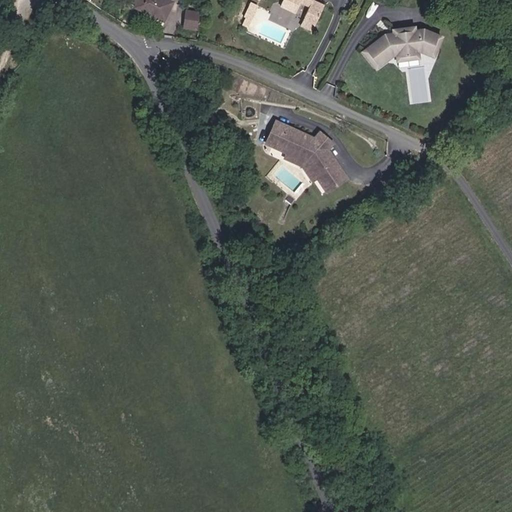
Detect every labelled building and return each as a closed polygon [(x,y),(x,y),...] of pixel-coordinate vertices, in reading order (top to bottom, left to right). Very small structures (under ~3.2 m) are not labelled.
[(161,24),(172,2),(167,0),(130,0),(136,3),(135,7),(142,11),(142,14),(143,16),(161,24)] [(313,0),(312,0),(287,0),(299,5),(300,3),(309,7),(304,17),(316,23),(324,5),(313,0)] [(198,30),(201,13),(187,11),(184,27),(198,30)] [(311,31),(316,23),(304,17),(300,26),(311,31)] [(433,57),(441,37),(424,30),(415,31),(414,27),(401,29),(398,33),(393,34),(385,35),(369,47),(363,52),(376,69),(389,58),(396,53),(417,50),(433,57)] [(215,118),(208,107),(199,112),(205,123),(215,118)] [(322,150),(314,144),(316,140),(276,123),(267,143),(288,153),(306,161),(317,177),(326,191),(345,178),(325,148),(322,150)] [(325,148),(330,142),(321,135),(316,140),(314,144),(322,150),(325,148)] [(317,177),(306,161),(288,153),(286,158),(303,165),(312,180),(317,177)]
